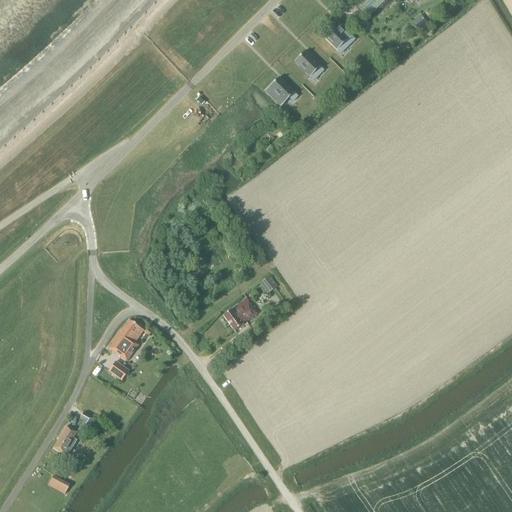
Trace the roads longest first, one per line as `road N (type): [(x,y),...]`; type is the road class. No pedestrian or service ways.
road 1 (unclassified): [(299,511),(182,342),(141,309)]
road 2 (unclassified): [(107,169),(277,0)]
road 3 (unclassified): [(2,511),(86,370)]
road 4 (unclassified): [(0,226),(69,180),(107,169)]
